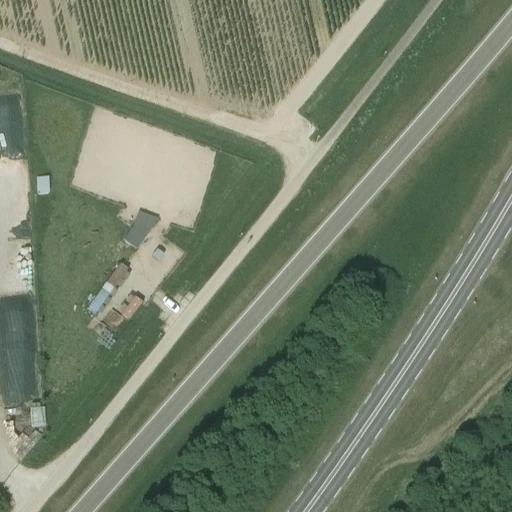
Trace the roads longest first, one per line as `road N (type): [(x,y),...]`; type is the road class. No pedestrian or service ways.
road 1 (unclassified): [(434,0),(24,511)]
road 2 (primary): [(511,22),(80,511)]
road 3 (primary): [(301,511),(511,196)]
